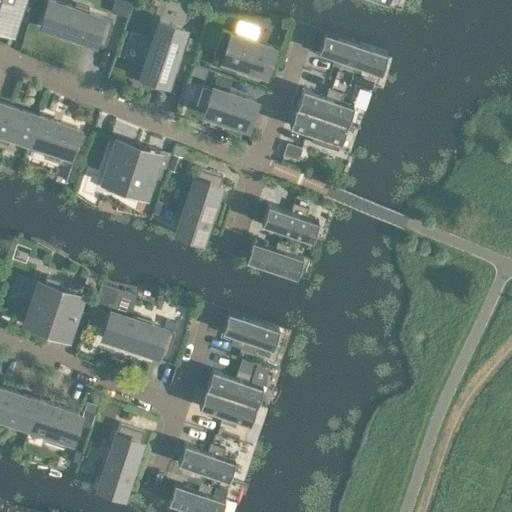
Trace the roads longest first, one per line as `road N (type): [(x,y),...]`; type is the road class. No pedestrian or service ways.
road 1 (residential): [(0,54),(258,161)]
road 2 (residential): [(0,342),(178,405)]
road 3 (unknown): [(427,511),(464,404),(511,354)]
road 4 (residential): [(258,161),(303,35)]
